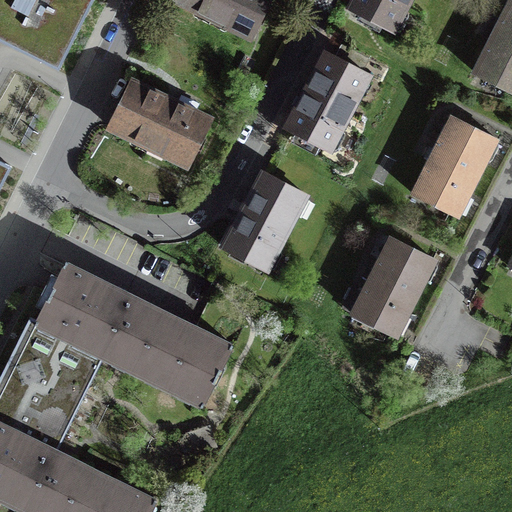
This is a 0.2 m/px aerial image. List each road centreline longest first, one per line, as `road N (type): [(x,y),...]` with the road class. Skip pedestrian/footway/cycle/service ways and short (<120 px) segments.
road 1 (residential): [(52,182),(139,224),(171,226),(202,215),(226,186),(322,0)]
road 2 (residential): [(141,0),(52,182)]
road 3 (residential): [(511,184),(432,343)]
